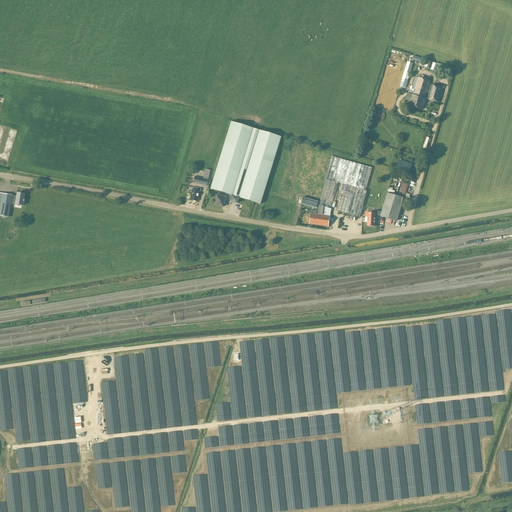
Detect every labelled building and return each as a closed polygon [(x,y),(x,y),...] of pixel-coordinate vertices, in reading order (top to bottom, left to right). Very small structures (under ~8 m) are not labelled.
[(431,69),(434,62),(424,59),(422,66),(431,69)] [(405,88),(413,63),(408,62),(400,87),(405,88)] [(441,75),(443,66),(436,64),(433,73),(441,75)] [(425,99),(427,99),(427,98),(426,97),(431,81),(418,77),(412,95),(409,94),(407,99),(411,100),(409,106),(422,110),(426,99),(425,99)] [(444,88),(431,84),(427,98),(427,99),(429,100),(437,103),(437,102),(439,103),(444,88)] [(211,189),(232,195),(230,202),(238,204),(240,198),(261,204),(282,138),(231,122),(211,189)] [(320,202),(320,206),(331,209),(338,183),(345,185),(338,211),(360,217),(367,191),(365,191),(372,168),(332,157),(326,179),(327,180),(320,202)] [(398,164),(397,168),(409,172),(410,169),(398,164)] [(208,180),(210,170),(206,169),(203,178),(195,177),(193,183),(207,186),(208,180)] [(192,190),(190,200),(197,202),(199,191),(199,190),(200,189),(193,187),(192,190)] [(376,215),(381,216),(388,193),(388,194),(389,191),(386,190),(385,193),(380,208),(377,207),(376,210),(376,211),(372,211),(366,211),(366,217),(368,217),(367,226),(375,227),(376,215)] [(12,200),(16,201),(23,203),(24,194),(17,193),(17,197),(13,196),(0,193),(0,215),(9,217),(12,200)] [(214,205),(215,205),(223,207),(225,198),(222,197),(223,194),(219,193),(218,196),(216,196),(214,205)] [(388,193),(381,216),(397,221),(404,198),(388,194),(388,193)] [(303,198),(302,204),(316,208),(318,202),(303,198)] [(311,214),(310,224),(329,227),(330,216),(331,212),(331,209),(320,206),(319,205),(317,215),(316,215),(317,211),(312,210),(311,214)]
